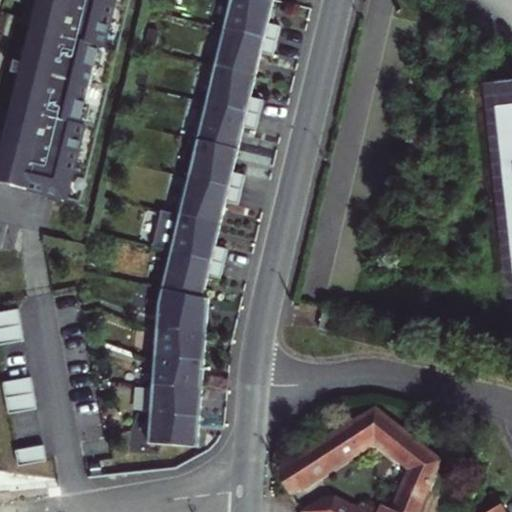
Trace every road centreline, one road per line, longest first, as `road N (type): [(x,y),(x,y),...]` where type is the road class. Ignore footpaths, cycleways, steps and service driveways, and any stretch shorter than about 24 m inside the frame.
road 1 (residential): [(338,0),(253,387)]
road 2 (residential): [(253,387),(379,375),(511,408)]
road 3 (residential): [(253,387),(247,511)]
